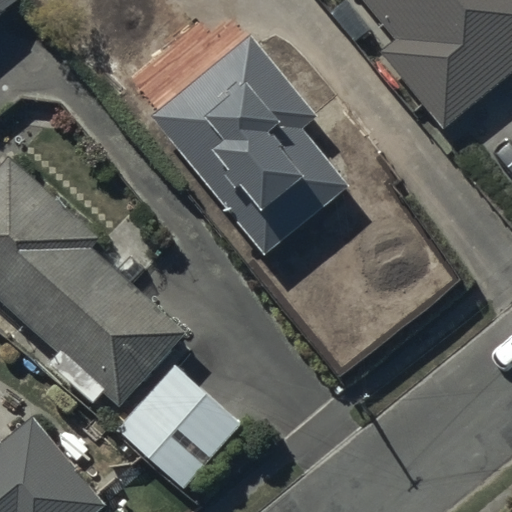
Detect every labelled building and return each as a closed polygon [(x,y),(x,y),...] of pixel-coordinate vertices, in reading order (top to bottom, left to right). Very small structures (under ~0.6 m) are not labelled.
[(0,0),(0,36),(27,15),(14,0),(0,0)] [(511,0),(364,0),(398,43),(383,54),(441,130),(511,75),(511,0)] [(114,14),(81,41),(134,104),(145,94),(160,112),(183,93),(164,70),(162,71),(114,14)] [(160,112),(154,118),(267,258),(361,181),(352,170),(345,176),(307,129),(322,117),(254,34),(249,38),(239,25),(226,24),(204,42),(204,53),(215,67),(183,93),(160,112)] [(11,156),(0,168),(0,299),(61,354),(52,364),(97,405),(107,394),(123,408),(192,333),(97,249),(105,240),(11,156)] [(186,491),(244,425),(176,365),(118,430),(186,491)] [(0,439),(0,511),(100,511),(110,504),(38,416),(3,444),(0,439)]
